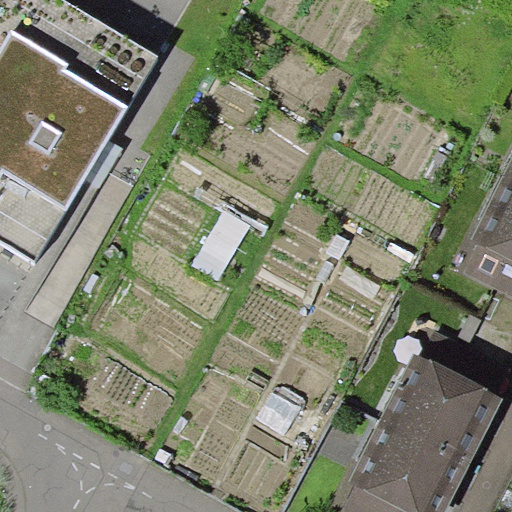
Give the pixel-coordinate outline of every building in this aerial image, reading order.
[(0,0),(0,244),(32,264),(157,55),(67,0),(0,0)] [(511,158),(472,238),(481,243),(488,246),(511,258),(511,158)] [(511,296),(511,258),(488,246),(481,243),(466,273),(511,296)] [(421,356),(496,395),(509,369),(434,331),(421,356)] [(421,356),(414,353),(348,481),(355,485),(409,511),(443,511),(502,398),(496,395),(421,356)] [(409,511),(355,485),(341,511),(409,511)]
